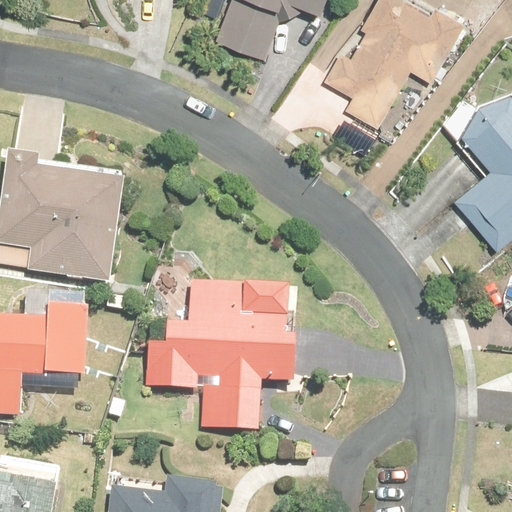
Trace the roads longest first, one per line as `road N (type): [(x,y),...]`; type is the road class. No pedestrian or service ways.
road 1 (residential): [(0,65),(176,118),(267,168),(364,243),(407,315),(426,378)]
road 2 (residential): [(426,378),(433,414),(427,511)]
road 3 (residential): [(340,511),(343,471),(406,413)]
